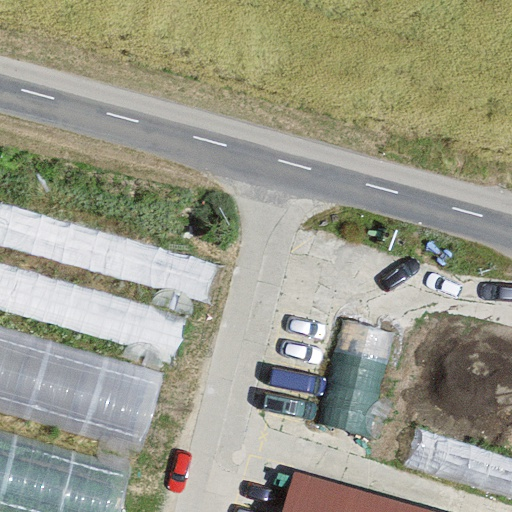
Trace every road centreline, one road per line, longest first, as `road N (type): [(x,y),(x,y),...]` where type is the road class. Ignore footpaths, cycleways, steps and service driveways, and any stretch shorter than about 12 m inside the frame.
road 1 (tertiary): [(0,97),(511,233)]
road 2 (track): [(209,425),(498,511)]
